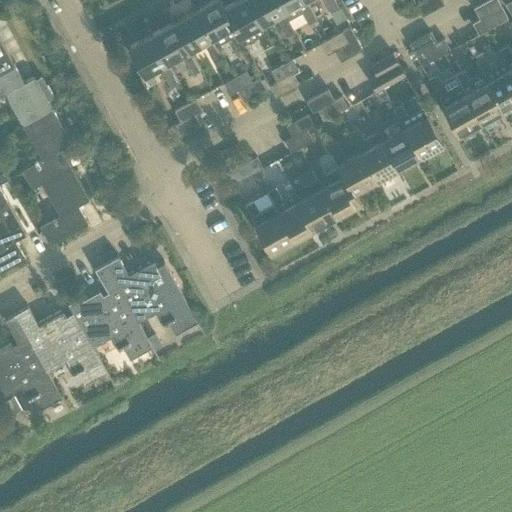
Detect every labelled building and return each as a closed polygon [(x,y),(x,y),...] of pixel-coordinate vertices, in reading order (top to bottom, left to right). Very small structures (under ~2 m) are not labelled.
[(220,0),(216,0),(197,11),(213,39),(216,46),(230,38),(237,50),(245,46),(245,44),(225,9),(220,0)] [(248,0),(240,0),(225,9),(245,44),(258,37),(265,49),(273,44),(262,24),(248,0)] [(287,36),(295,32),(289,20),(277,0),(248,0),(262,24),(276,17),(287,36)] [(277,0),(289,20),(303,13),(309,24),(317,19),(306,0),(277,0)] [(323,0),(330,12),(339,7),(335,0),(323,0)] [(444,4),(442,0),(425,0),(423,1),(417,5),(423,16),(444,4)] [(496,0),(487,0),(474,8),(480,19),(494,11),(501,7),(496,0)] [(339,7),(330,12),(337,23),(346,18),(339,7)] [(501,7),(494,11),(480,19),(473,23),(479,34),(507,18),(501,7)] [(197,11),(175,23),(191,51),(205,43),(215,63),(223,58),(213,39),(197,11)] [(175,23),(153,35),(169,63),(182,56),(193,75),(202,70),(191,51),(175,23)] [(335,50),(349,42),(356,38),(353,31),(351,28),(322,44),(327,54),(335,50)] [(410,43),(416,55),(422,51),(437,43),(431,32),(410,43)] [(179,83),(169,63),(153,35),(130,48),(146,76),(160,68),(171,87),(179,83)] [(0,72),(14,64),(0,38),(0,72)] [(363,49),(356,38),(349,42),(335,50),(342,61),(363,49)] [(444,39),(437,43),(422,51),(429,62),(450,50),(444,39)] [(505,60),(510,69),(511,73),(511,51),(508,44),(499,49),(505,60)] [(474,56),(477,61),(485,56),(483,52),(474,56)] [(371,65),(376,75),(377,76),(392,69),(400,64),(393,53),(371,65)] [(511,105),(511,73),(510,69),(505,60),(492,68),(486,57),(477,61),(483,73),(488,81),(504,110),(511,105)] [(272,72),(278,82),(292,74),(299,70),(293,60),(272,72)] [(25,83),(14,64),(0,72),(0,96),(6,93),(24,125),(55,110),(36,77),(25,83)] [(405,75),(400,64),(392,69),(377,76),(376,75),(369,80),(375,91),(405,75)] [(454,74),(461,86),(481,123),(504,110),(488,81),(483,73),(470,80),(464,69),(454,74)] [(231,95),(239,90),(253,82),(247,72),(225,84),(231,95)] [(277,98),(298,86),(292,74),(278,82),(271,87),(277,98)] [(260,78),(253,82),(239,90),(245,101),(266,89),(260,78)] [(460,135),(481,123),(461,86),(448,93),(442,81),(433,86),(460,135)] [(311,113),(319,108),(334,100),(333,99),(328,89),(305,101),(311,113)] [(333,99),(334,100),(319,108),(325,119),(348,106),(341,95),(333,99)] [(182,123),(196,115),(203,110),(197,100),(176,112),(182,123)] [(402,104),(393,108),(404,128),(420,157),(443,144),(423,107),(408,115),(402,104)] [(73,143),(55,110),(24,125),(43,158),(23,169),(33,187),(42,182),(71,166),(62,149),(73,143)] [(285,125),(292,137),(306,130),(315,125),(308,113),(285,125)] [(196,115),(182,123),(174,127),(181,137),(202,125),(196,115)] [(398,169),(420,157),(404,128),(391,135),(380,116),(371,120),(377,131),(382,140),(398,169)] [(358,128),(349,133),(360,152),(376,181),(398,169),(382,140),(377,131),(364,139),(358,128)] [(306,130),(292,137),(285,141),(291,152),(312,140),(306,130)] [(336,140),(327,145),(339,166),(340,166),(355,192),(356,192),(376,181),(360,152),(347,159),(336,140)] [(222,161),(228,172),(234,168),(248,160),(242,149),(222,161)] [(248,160),(234,168),(228,172),(234,183),(262,167),(256,156),(248,160)] [(0,205),(8,201),(0,185),(0,183),(9,178),(0,161),(0,205)] [(340,166),(339,166),(326,173),(320,162),(311,167),(317,178),(338,215),(361,202),(356,192),(355,192),(340,166)] [(80,206),(90,200),(71,166),(42,182),(61,215),(41,227),(51,245),(90,223),(80,206)] [(289,179),(296,191),(316,227),(338,215),(317,178),(304,185),(298,174),(289,179)] [(293,240),(316,227),(296,191),(283,198),(276,186),(266,191),(273,203),(293,240)] [(272,251),(293,240),(273,203),(260,210),(254,198),(245,203),(272,251)] [(17,240),(27,235),(8,201),(0,205),(0,273),(27,258),(17,240)] [(156,306),(166,324),(170,322),(177,334),(198,322),(167,265),(160,269),(155,259),(129,273),(120,258),(108,265),(139,322),(152,315),(149,310),(156,306)] [(68,302),(76,317),(94,347),(107,340),(105,335),(111,331),(121,349),(125,347),(132,359),(153,347),(139,322),(108,265),(97,271),(112,297),(106,300),(100,289),(84,298),(82,295),(68,302)] [(108,372),(94,347),(76,317),(69,320),(63,310),(39,323),(30,307),(18,314),(49,371),(61,365),(59,360),(65,356),(75,374),(80,372),(86,384),(108,372)] [(63,397),(49,371),(18,314),(6,320),(21,346),(16,349),(10,338),(0,343),(0,392),(2,397),(16,389),(14,385),(20,381),(30,399),(35,396),(41,409),(63,397)] [(158,332),(149,337),(156,350),(165,344),(158,332)]
